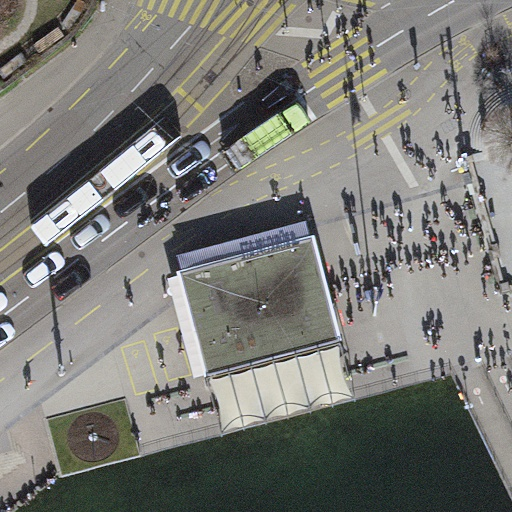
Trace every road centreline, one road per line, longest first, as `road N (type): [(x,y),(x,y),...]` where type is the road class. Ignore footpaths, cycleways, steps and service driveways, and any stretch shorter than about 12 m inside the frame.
road 1 (secondary): [(12,240),(117,228),(296,98),(455,0)]
road 2 (secondary): [(248,0),(178,87),(12,240)]
